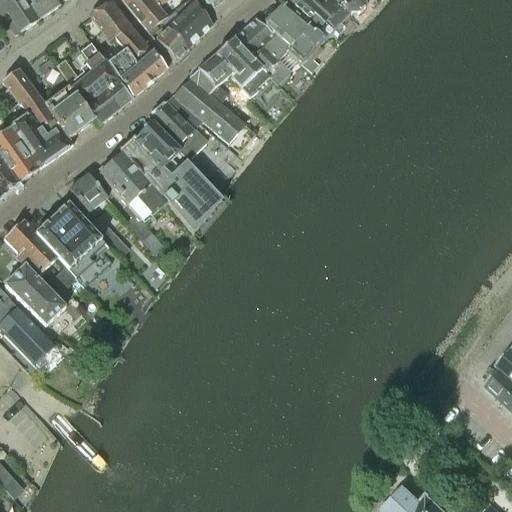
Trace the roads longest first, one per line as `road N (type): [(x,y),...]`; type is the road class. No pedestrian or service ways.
road 1 (residential): [(0,220),(264,0)]
road 2 (tertiary): [(0,73),(96,0)]
